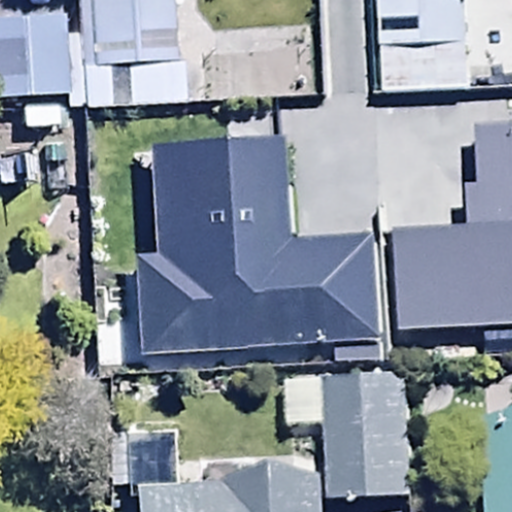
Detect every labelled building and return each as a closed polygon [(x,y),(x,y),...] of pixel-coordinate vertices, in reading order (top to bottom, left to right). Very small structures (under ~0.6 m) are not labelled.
[(168,0),(88,0),(92,75),(79,76),(81,123),(183,119),(180,64),(171,64),(168,0)] [(475,0),(382,0),(383,104),(476,103),(475,0)] [(0,29),(0,109),(66,106),(61,26),(0,29)] [(397,511),(412,511),(409,380),(326,382),(326,390),(287,391),(288,440),(326,440),(327,511),(397,511)] [(511,511),(511,422),(487,423),(488,511),(511,511)] [(322,511),(321,487),(300,487),(299,466),(245,468),(246,495),(174,498),(172,449),(124,452),(126,511),(322,511)]
